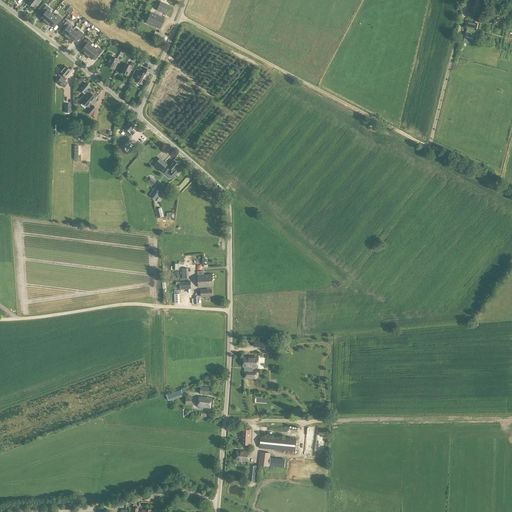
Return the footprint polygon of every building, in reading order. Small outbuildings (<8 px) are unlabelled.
[(480,1),(474,0),(472,0),(470,12),(477,14),(480,1)] [(160,2),(156,10),(166,14),(169,6),(160,2)] [(46,22),(52,14),(49,12),(51,9),(46,5),(41,11),(44,13),(40,18),(46,22)] [(78,16),(81,12),(75,7),(72,11),(78,16)] [(164,18),(150,12),(146,23),(160,29),(164,18)] [(52,14),(46,22),(51,27),(55,22),(57,24),(62,18),(57,14),(55,17),(52,14)] [(498,34),(502,19),(498,18),(494,33),(498,34)] [(67,37),(73,29),(70,27),(72,24),(67,21),(62,26),(65,29),(61,33),(67,37)] [(464,28),(467,29),(466,33),(466,32),(464,38),(474,40),(475,35),(473,34),(474,30),(475,31),(477,24),(466,21),(464,28)] [(73,29),(67,37),(72,42),(76,37),(78,39),(83,34),(78,30),(77,32),(73,29)] [(166,36),(155,31),(152,38),(163,42),(164,42),(166,42),(167,39),(165,38),(166,36)] [(86,55),(93,47),(89,44),(91,42),(86,38),(82,44),(84,46),(81,51),(86,55)] [(93,47),(86,55),(91,59),(95,55),(98,57),(102,51),(98,47),(96,49),(93,47)] [(114,69),(117,62),(120,64),(125,53),(121,52),(119,55),(117,59),(111,56),(106,66),(114,69)] [(131,62),(129,65),(125,63),(120,72),(127,75),(130,69),(133,70),(136,64),(131,62)] [(65,77),(70,70),(65,66),(60,73),(58,75),(61,77),(57,82),(64,88),(68,83),(63,79),(65,77)] [(135,76),(137,77),(135,81),(141,85),(146,75),(148,75),(150,70),(143,67),(141,72),(138,70),(135,76)] [(84,94),(87,91),(90,87),(85,82),(79,89),(84,94)] [(89,93),(87,91),(84,94),(87,96),(81,102),(89,109),(92,106),(90,104),(95,98),(94,97),(95,96),(91,93),(91,94),(89,92),(89,93)] [(65,104),(64,113),(71,113),(71,112),(73,112),(74,106),(71,106),(71,104),(65,104)] [(89,109),(87,112),(91,115),(96,108),(93,105),(92,106),(89,109)] [(132,124),(130,122),(122,131),(129,137),(131,133),(130,132),(135,126),(134,126),(135,125),(133,123),(132,124)] [(126,147),(132,141),(127,137),(122,143),(119,147),(123,150),(126,146),(126,147)] [(156,165),(162,171),(167,166),(160,160),(156,165)] [(169,167),(167,170),(171,173),(170,173),(174,177),(180,170),(177,167),(179,165),(175,161),(169,167)] [(151,193),(157,197),(165,186),(159,182),(151,193)] [(212,274),(204,275),(203,271),(198,271),(199,288),(206,287),(207,290),(201,290),(201,297),(212,296),(212,289),(210,289),(210,287),(213,286),(212,274)] [(180,290),(191,289),(191,281),(180,282),(180,290)] [(257,379),(257,371),(251,371),(251,368),(258,368),(259,357),(248,356),(248,357),(244,357),(243,367),(246,367),(245,378),(257,379)] [(260,408),(260,382),(251,381),(250,408),(260,408)] [(167,395),(168,400),(187,394),(187,393),(193,391),(191,385),(185,387),(181,389),(182,390),(167,395)] [(201,387),(200,394),(209,395),(210,388),(201,387)] [(198,406),(211,408),(212,398),(199,396),(198,406)] [(297,440),(260,436),(259,448),(296,451),(297,440)] [(250,451),(237,450),(236,460),(249,461),(250,451)] [(259,465),(264,465),(269,466),(270,453),(261,452),(260,461),(259,461),(259,465)] [(270,457),(270,466),(285,467),(285,459),(270,457)] [(259,466),(258,466),(248,465),(246,480),(258,481),(259,466)]
